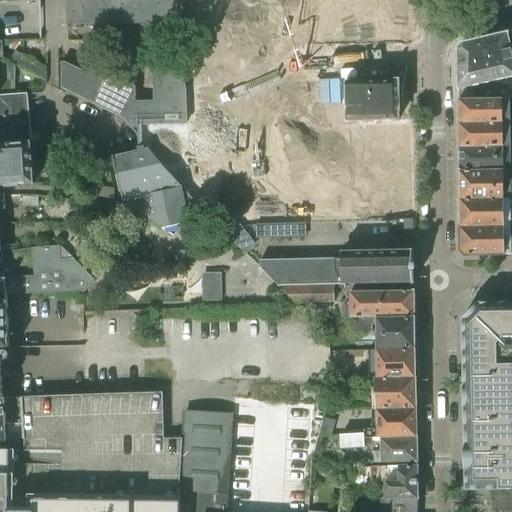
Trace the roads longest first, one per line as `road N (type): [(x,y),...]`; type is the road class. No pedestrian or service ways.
road 1 (residential): [(436,282),(436,26)]
road 2 (residential): [(441,511),(436,282)]
